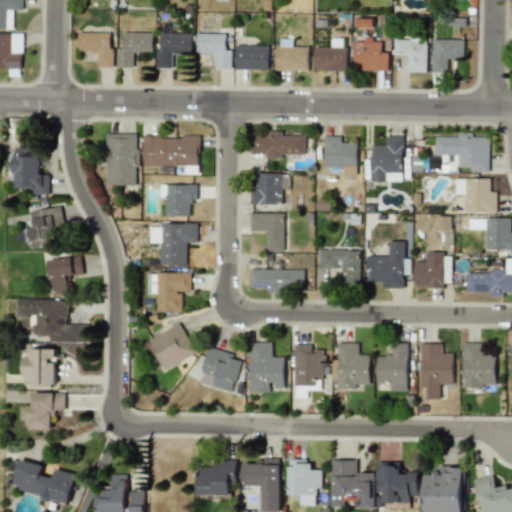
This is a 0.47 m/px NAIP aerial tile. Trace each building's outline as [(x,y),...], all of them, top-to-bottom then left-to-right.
[(0,0),(0,28),(13,28),(13,9),(22,10),(22,0),(0,0)] [(112,32),(79,32),(78,51),(97,51),(97,66),(112,67),(112,32)] [(116,48),(116,67),(133,67),(133,51),(152,51),(153,32),(123,32),(123,48),(116,48)] [(192,33),(158,33),(157,68),(172,68),(173,52),(192,52),(192,33)] [(225,33),(196,33),(196,52),(215,52),(214,68),(232,69),(232,49),(225,49),(225,33)] [(394,54),(408,55),(407,71),(426,71),(426,34),(409,34),(409,39),(394,39),(394,54)] [(387,70),(388,52),(381,51),(381,41),(373,41),(373,36),(364,36),(364,41),(353,40),(352,69),(387,70)] [(276,70),(308,70),(309,46),(293,46),(293,39),(277,38),(276,70)] [(314,47),(314,70),(347,70),(347,46),(342,46),(342,38),(331,38),(331,46),(314,47)] [(464,39),(431,39),(431,71),(447,71),(447,58),(463,58),(464,39)] [(269,45),(236,45),(236,69),(268,69),(269,45)] [(304,135),(282,135),(282,131),(251,131),(251,154),(264,154),(264,155),(304,155),(304,135)] [(489,137),(472,136),(472,132),(458,132),(457,136),(434,136),(434,154),(458,154),(458,166),(469,166),(469,171),(488,171),(489,137)] [(106,185),(137,185),(137,133),(107,133),(106,185)] [(199,136),(143,135),(143,165),(186,165),(186,174),(198,174),(199,136)] [(356,142),(341,142),(341,136),(324,135),(324,166),(343,167),(343,174),(356,175),(356,142)] [(402,136),(386,136),(386,145),(371,145),(372,181),(403,180),(402,136)] [(49,193),(49,174),(41,174),(40,152),(30,152),(30,147),(15,147),(15,154),(11,155),(11,188),(32,188),(32,194),(49,193)] [(282,203),(281,189),(289,188),(288,172),(256,173),(256,189),(250,189),(250,204),(282,203)] [(465,212),(496,213),(496,191),(490,191),(490,178),(455,177),(455,194),(465,194),(465,212)] [(197,184),(160,184),(161,196),(165,196),(165,215),(190,215),(189,201),(197,201),(197,184)] [(30,210),(32,227),(29,227),(32,247),(49,245),(48,237),(56,236),(55,226),(63,225),(61,206),(30,210)] [(284,213),(250,212),(250,230),(266,231),(265,250),(283,251),(284,213)] [(511,248),(511,232),(510,232),(510,218),(485,217),(485,248),(511,248)] [(197,222),(161,223),(162,226),(149,226),(150,242),(159,242),(160,265),(187,264),(186,241),(198,241),(197,222)] [(404,241),(388,240),(388,256),(368,255),(368,281),(382,281),(382,287),(404,288),(404,274),(410,274),(410,258),(404,258),(404,241)] [(319,267),(340,267),(340,281),(359,282),(360,250),(319,249),(319,267)] [(414,261),(414,286),(444,286),(444,273),(450,273),(450,260),(444,261),(444,251),(425,251),(425,261),(414,261)] [(67,274),(82,273),(81,256),(49,258),(52,293),(68,292),(67,274)] [(466,291),(489,291),(489,295),(504,295),(504,292),(511,292),(511,257),(504,257),(504,261),(491,261),(491,273),(466,272),(466,291)] [(249,269),(250,289),(280,289),(280,288),(304,287),(303,268),(249,269)] [(190,271),(156,272),(157,311),(181,311),(181,291),(191,291),(190,271)] [(196,352),(178,322),(146,340),(163,370),(196,352)] [(250,392),(271,391),(271,388),(284,388),(284,356),(271,356),(271,342),(249,342),(250,392)] [(369,384),(370,354),(359,354),(359,342),(338,342),(338,387),(356,388),(356,384),(369,384)] [(390,384),(390,390),(407,390),(408,342),(392,342),(392,355),(376,355),(376,384),(390,384)] [(453,383),(453,353),(442,353),(442,342),(421,343),(421,387),(426,387),(426,399),(440,398),(440,384),(453,383)] [(496,355),(484,355),(484,342),(464,342),(463,386),(495,386),(496,355)] [(323,390),(323,349),(312,349),(312,344),(294,344),(294,397),(307,397),(307,390),(323,390)] [(233,354),(209,346),(198,382),(231,392),(240,360),(232,358),(233,354)] [(55,385),(56,349),(29,348),(29,357),(25,356),(24,384),(55,385)] [(65,409),(65,392),(32,392),(32,405),(22,405),(22,420),(29,420),(29,428),(53,428),(53,409),(65,409)] [(76,473),(55,468),(52,477),(41,474),(44,465),(19,459),(12,488),(68,502),(76,473)] [(197,495),(230,495),(230,482),(236,481),(235,459),(213,460),(213,466),(197,466),(197,495)] [(262,511),(281,511),(280,459),(243,460),(243,486),(261,485),(262,511)] [(300,504),(316,505),(316,488),(321,488),(322,469),(311,469),(312,460),(289,459),(288,494),(300,495),(300,504)] [(331,507),(344,507),(344,495),(361,495),(361,508),(373,508),(373,472),(356,472),(357,460),(331,459),(331,507)] [(418,472),(400,472),(400,463),(378,463),(377,491),(384,491),(384,502),(411,502),(411,495),(418,495),(418,472)] [(462,511),(462,465),(436,466),(436,474),(424,475),(424,511),(462,511)] [(144,511),(144,491),(126,491),(126,473),(110,473),(111,486),(102,486),(102,497),(96,497),(96,511),(144,511)] [(511,511),(511,488),(509,489),(507,485),(496,487),(492,474),(474,479),(483,511),(511,511)]
